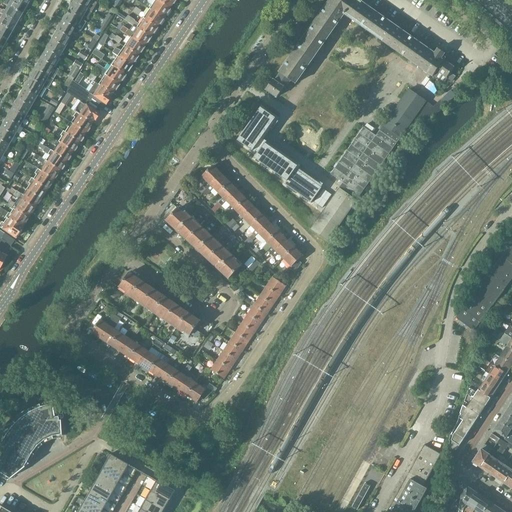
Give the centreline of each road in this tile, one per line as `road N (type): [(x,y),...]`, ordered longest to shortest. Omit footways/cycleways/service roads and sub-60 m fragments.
road 1 (residential): [(204,141),(320,255),(222,401),(205,416),(190,416),(69,331),(121,257)]
road 2 (tertiary): [(2,302),(205,0)]
road 3 (residential): [(121,257),(217,322),(234,298),(147,221)]
